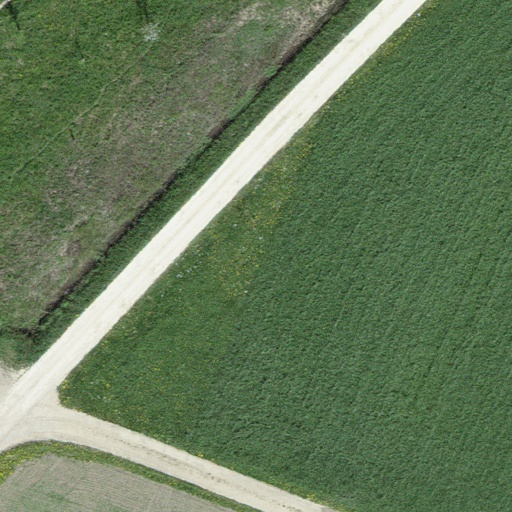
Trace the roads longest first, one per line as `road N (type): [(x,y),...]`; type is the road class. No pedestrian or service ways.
road 1 (track): [(8,421),(413,0)]
road 2 (track): [(298,511),(84,431),(8,421)]
